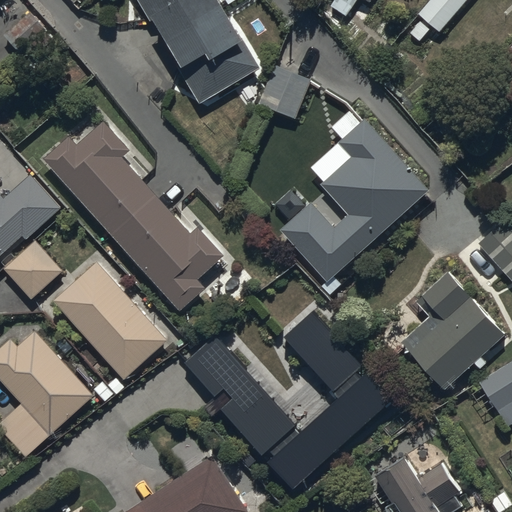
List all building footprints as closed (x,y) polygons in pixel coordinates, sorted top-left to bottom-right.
[(139,0),(153,22),(157,20),(183,64),(179,66),(203,105),(262,69),(220,0),(139,0)] [(360,0),(368,0),(372,3),(374,0),(335,0),(331,6),(348,18),(360,0)] [(431,0),(418,15),(439,34),(469,0),(431,0)] [(511,47),(501,58),(511,68),(511,47)] [(276,66),(260,105),(298,121),(314,82),(276,66)] [(313,170),(326,184),(325,185),(352,217),(328,238),(351,265),(432,193),(369,121),(364,125),(352,112),(333,128),(345,141),(342,144),(313,170)] [(72,138),(45,162),(184,314),(210,290),(202,281),(228,257),(201,227),(193,234),(124,159),(132,152),(105,122),(79,146),(72,138)] [(0,259),(24,238),(28,243),(64,211),(33,176),(6,200),(0,193),(0,259)] [(511,232),(503,223),(479,245),(511,281),(511,232)] [(37,242),(6,270),(33,301),(65,273),(37,242)] [(99,263),(56,302),(127,381),(170,342),(99,263)] [(401,345),(445,393),(475,366),(480,371),(487,365),(482,359),(506,337),(448,274),(421,299),(423,301),(418,306),(429,319),(401,345)] [(288,334),(285,337),(338,394),(365,370),(314,315),(290,337),(288,334)] [(0,426),(0,427),(28,459),(96,398),(38,332),(19,348),(13,341),(0,352),(0,377),(24,405),(0,426)] [(226,410),(268,457),(299,429),(217,337),(186,364),(218,399),(226,392),(235,402),(226,410)] [(511,362),(479,382),(507,428),(511,425),(511,362)] [(272,464),(296,491),(393,404),(369,377),(272,464)] [(130,511),(250,511),(216,457),(130,511)] [(456,511),(462,509),(456,499),(461,495),(442,465),(419,480),(406,461),(377,480),(393,505),(386,509),(388,511),(456,511)]
